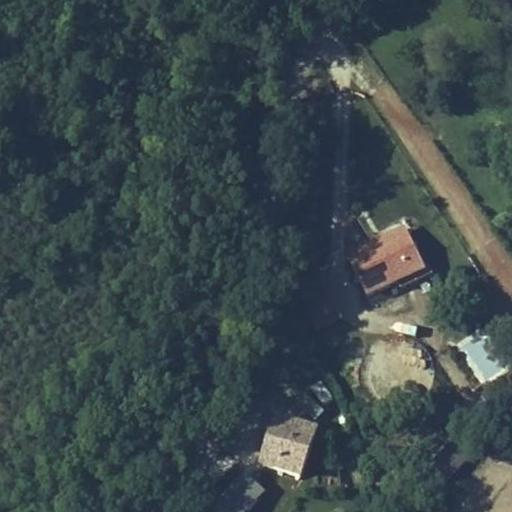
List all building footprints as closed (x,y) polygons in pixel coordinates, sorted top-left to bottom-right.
[(379,257),(406,250),(398,213),(340,225),(347,266),(379,257)] [(415,251),(406,250),(379,257),(381,266),(414,259),(415,251)] [(338,383),(326,386),(333,410),(345,405),(338,383)] [(331,420),(297,398),(288,416),(281,416),(271,433),(314,457),(331,420)] [(429,464),(449,481),(470,455),(451,439),(429,464)] [(211,479),(229,504),(271,469),(252,446),(211,479)]
